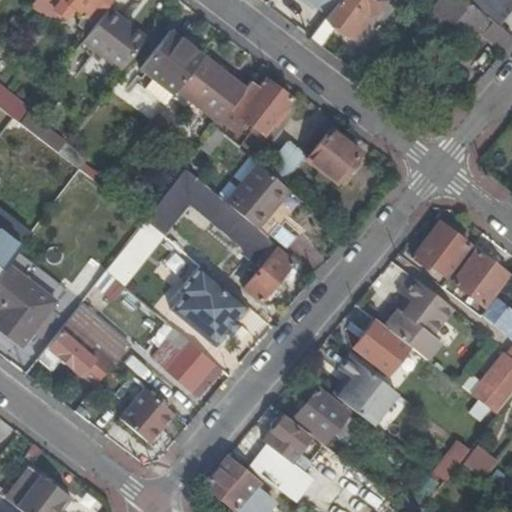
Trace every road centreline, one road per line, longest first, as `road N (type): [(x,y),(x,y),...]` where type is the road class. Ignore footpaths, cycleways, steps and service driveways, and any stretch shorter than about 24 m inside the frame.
road 1 (residential): [(149,503),(437,167)]
road 2 (residential): [(437,167),(222,0)]
road 3 (residential): [(0,387),(149,503)]
